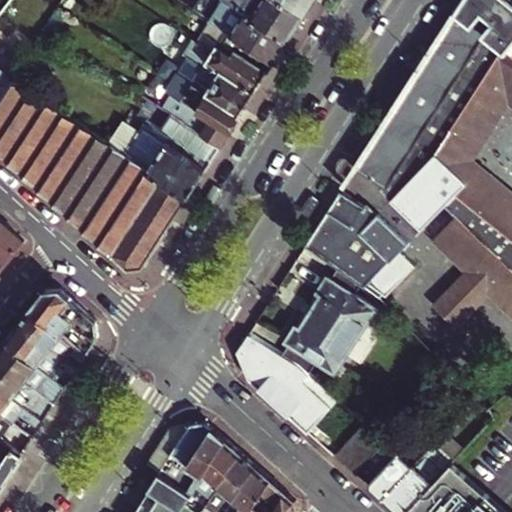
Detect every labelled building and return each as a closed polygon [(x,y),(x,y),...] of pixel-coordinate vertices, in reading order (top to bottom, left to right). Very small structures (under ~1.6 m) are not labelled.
[(290,40),(307,14),(284,0),(248,0),(243,9),(290,40)] [(284,0),(307,14),(316,0),(284,0)] [(511,51),(511,0),(463,0),(459,8),(511,51)] [(197,10),(204,14),(208,8),(199,2),(195,8),(197,10)] [(277,61),(290,40),(243,9),(238,6),(230,17),(219,9),(218,11),(210,5),(208,8),(204,14),(277,61)] [(464,156),(471,160),(508,102),(504,98),(510,88),(511,88),(511,51),(459,8),(356,167),(384,185),(389,188),(391,184),(399,191),(390,200),(422,230),(445,205),(456,216),(434,239),(468,272),(474,266),(482,272),(473,281),(489,295),(490,294),(511,314),(511,192),(502,185),(503,183),(490,173),(474,192),(465,183),(466,182),(454,171),(464,156)] [(257,91),(277,61),(204,14),(197,10),(192,17),(207,27),(206,29),(215,35),(208,46),(206,49),(213,54),(209,60),(257,91)] [(199,40),(208,46),(215,35),(206,29),(199,40)] [(243,114),(257,91),(209,60),(213,54),(206,49),(208,46),(199,40),(195,37),(189,46),(192,49),(171,82),(167,88),(173,92),(184,99),(194,83),(243,114)] [(0,96),(11,79),(0,69),(0,96)] [(0,96),(0,150),(39,186),(79,123),(11,79),(0,96)] [(223,144),(243,114),(194,83),(184,99),(173,92),(167,102),(161,98),(158,102),(164,106),(177,114),(187,121),(195,126),(203,131),(223,144)] [(150,169),(190,195),(223,144),(203,131),(195,126),(187,121),(173,144),(168,141),(158,156),(156,154),(149,165),(152,166),(150,169)] [(144,266),(190,195),(150,169),(79,123),(39,186),(130,268),(144,266)] [(379,190),(390,200),(399,191),(391,184),(389,188),(384,185),(379,190)] [(390,263),(409,243),(378,213),(372,219),(364,210),(366,206),(365,205),(358,200),(354,207),(346,202),(350,195),(341,190),(307,244),(309,248),(339,269),(360,284),(365,287),(389,262),(390,263)] [(354,207),(358,200),(350,195),(346,202),(354,207)] [(372,219),(378,213),(368,203),(365,205),(366,206),(364,210),(372,219)] [(0,270),(24,241),(0,220),(0,270)] [(318,362),(336,373),(378,308),(354,293),(360,284),(339,269),(332,279),(328,276),(317,292),(321,295),(301,327),(296,325),(286,341),(291,344),(284,354),(297,362),(311,374),(318,362)] [(85,355),(98,334),(97,320),(60,288),(46,289),(31,308),(76,347),(72,352),(77,356),(80,351),(85,355)] [(72,352),(76,347),(31,308),(19,323),(64,357),(67,353),(71,357),(69,360),(78,367),(85,355),(80,351),(77,356),(72,352)] [(78,367),(69,360),(71,357),(67,353),(64,357),(19,323),(6,339),(54,379),(61,367),(72,375),(78,367)] [(65,387),(54,379),(6,339),(0,347),(0,359),(54,403),(65,387)] [(44,420),(54,403),(0,359),(0,386),(33,411),(44,420)] [(54,379),(65,387),(72,375),(61,367),(54,379)] [(29,418),(33,411),(0,386),(0,412),(14,423),(21,412),(29,418)] [(39,426),(44,420),(33,411),(29,418),(39,426)] [(21,428),(14,423),(0,412),(0,438),(1,439),(7,432),(26,448),(33,436),(21,428)] [(192,493),(206,471),(227,438),(207,419),(192,421),(160,471),(159,472),(192,493)] [(147,463),(160,471),(192,421),(171,425),(147,463)] [(356,474),(367,463),(387,441),(365,421),(334,455),(356,474)] [(11,447),(1,439),(0,438),(0,453),(5,457),(11,447)] [(206,471),(221,485),(243,451),(227,438),(206,471)] [(368,485),(383,498),(414,465),(387,441),(367,463),(379,474),(368,485)] [(383,498),(397,511),(405,511),(444,470),(432,459),(439,452),(439,448),(434,443),(414,465),(383,498)] [(0,464),(0,488),(21,455),(11,447),(5,457),(0,464)] [(219,511),(231,494),(236,498),(257,464),(243,451),(221,485),(206,508),(203,511),(219,511)] [(510,511),(452,462),(444,470),(405,511),(510,511)] [(251,511),(258,502),(264,493),(273,479),(257,464),(236,498),(246,507),(251,511)] [(192,493),(159,472),(133,511),(179,511),(186,502),(192,493)] [(272,511),(298,511),(297,500),(273,479),(264,493),(271,504),(268,509),(272,511)] [(272,511),(268,509),(258,502),(251,511),(246,507),(243,511),(232,504),(229,508),(232,511),(272,511)]
